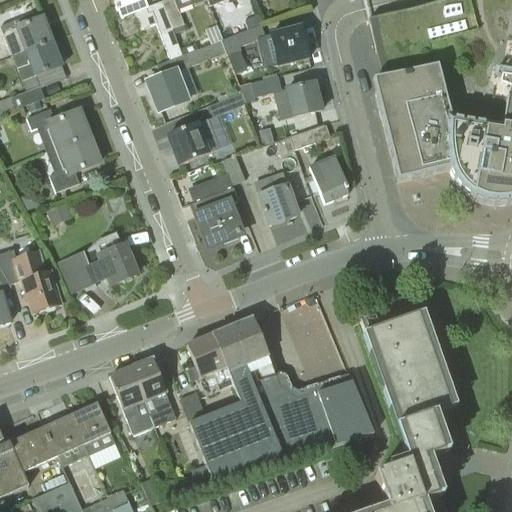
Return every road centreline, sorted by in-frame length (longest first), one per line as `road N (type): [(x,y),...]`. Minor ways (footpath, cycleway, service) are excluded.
road 1 (residential): [(203,309),(83,0)]
road 2 (residential): [(389,249),(323,0)]
road 3 (residential): [(203,309),(0,387)]
road 4 (residential): [(389,249),(203,309)]
road 5 (residential): [(511,257),(389,249)]
